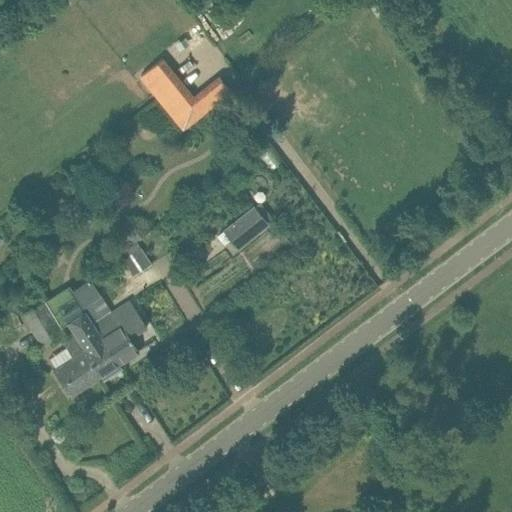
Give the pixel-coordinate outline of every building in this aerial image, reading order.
[(157,92),(181,123),(198,110),(174,79),(157,92)] [(222,228),(238,247),(268,222),(253,203),(222,228)] [(145,217),(126,229),(135,243),(154,231),(145,217)] [(141,247),(123,259),(134,277),(153,264),(141,247)] [(73,289),(72,290),(83,307),(100,296),(90,279),(73,289)] [(69,285),(44,301),(61,328),(68,324),(74,333),(84,348),(84,349),(83,349),(100,376),(103,380),(122,368),(119,363),(93,323),(94,323),(85,309),(85,310),(83,307),(72,290),(69,285)] [(44,300),(22,314),(43,349),(65,335),(44,300)] [(94,323),(93,323),(119,363),(139,350),(131,337),(147,327),(130,300),(111,311),(94,323)] [(73,357),(54,370),(70,395),(100,376),(83,349),(84,349),(76,336),(64,343),(73,357)]
